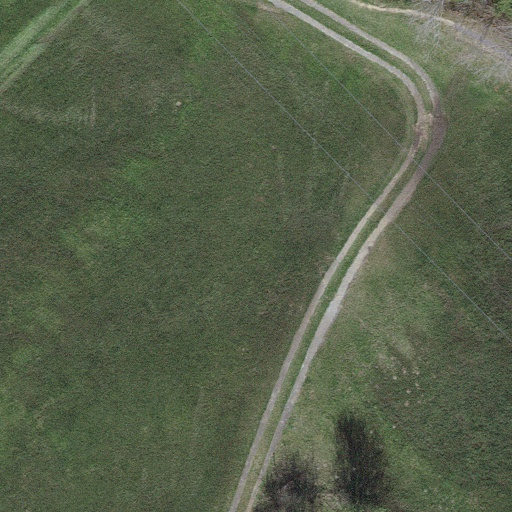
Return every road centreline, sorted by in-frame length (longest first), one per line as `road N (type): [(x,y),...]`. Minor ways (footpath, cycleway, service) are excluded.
road 1 (track): [(232,511),(329,262),(395,179),(417,129),(408,76)]
road 2 (track): [(408,76),(282,0)]
